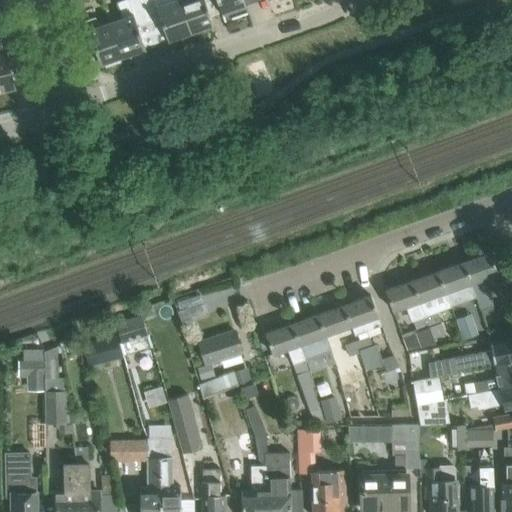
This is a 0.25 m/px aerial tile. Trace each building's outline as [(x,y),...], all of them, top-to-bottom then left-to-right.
[(118,20),(111,22),(123,57),(145,49),(137,26),(149,22),(141,0),(124,0),(116,3),(122,19),(118,20)] [(141,0),(149,22),(160,18),(168,41),(191,33),(179,0),(141,0)] [(179,0),(191,33),(213,25),(205,2),(211,0),(179,0)] [(216,0),(224,20),(247,12),(243,0),(216,0)] [(85,21),(88,30),(100,65),(123,57),(111,22),(99,26),(95,17),(85,21)] [(0,92),(15,89),(7,60),(21,56),(14,27),(1,30),(3,41),(0,41),(0,92)] [(490,252),(464,262),(477,297),(484,316),(496,312),(484,278),(498,273),(490,252)] [(477,297),(464,262),(438,271),(451,307),(477,297)] [(438,271),(412,280),(425,316),(436,312),(451,307),(438,271)] [(435,344),(433,339),(425,316),(412,280),(385,290),(393,311),(406,306),(411,322),(412,321),(416,331),(414,332),(415,333),(402,338),(406,350),(435,344)] [(370,295),(344,305),(354,333),(381,324),(370,295)] [(154,313),(151,305),(140,309),(144,320),(151,318),(154,313)] [(344,305),(318,314),(325,334),(351,325),(354,333),(344,305)] [(436,312),(425,316),(433,339),(445,335),(436,312)] [(115,322),(122,344),(147,335),(141,314),(115,322)] [(325,334),(318,314),(292,323),(299,344),(305,359),(316,354),(331,350),(325,334)] [(470,314),(455,319),(462,340),(477,335),(470,314)] [(313,382),(308,370),(305,359),(299,344),(292,323),(266,333),(273,353),(286,348),(313,424),(322,420),(314,393),(312,387),(313,382)] [(206,364),(211,363),(241,354),(234,330),(199,341),(206,364)] [(369,336),(356,340),(360,353),(365,370),(383,365),(376,344),(372,345),(369,336)] [(493,364),(511,360),(511,338),(490,343),(492,349),(445,360),(428,363),(430,379),(436,378),(451,374),(457,371),(475,367),(493,364)] [(356,340),(344,344),(348,357),(360,353),(356,340)] [(43,351),(43,361),(44,391),(45,424),(58,423),(58,433),(71,432),(71,422),(67,393),(64,377),(58,377),(58,346),(43,351)] [(23,360),(18,360),(18,377),(27,377),(27,391),(44,391),(43,361),(43,351),(43,349),(23,349),(23,360)] [(469,383),(464,384),(466,395),(468,394),(511,385),(511,360),(493,364),(496,378),(473,382),(469,383)] [(215,374),(211,363),(206,364),(204,365),(198,367),(202,378),(215,374)] [(207,381),(202,383),(198,384),(203,399),(227,391),(222,376),(207,381)] [(430,379),(410,382),(415,403),(417,403),(440,399),(436,378),(430,379)] [(253,381),(238,386),(238,387),(242,398),(257,392),(253,381)] [(511,385),(468,394),(471,407),(477,406),(477,409),(503,404),(504,410),(511,408),(511,385)] [(188,394),(167,399),(182,454),(203,448),(188,394)] [(287,399),(285,404),(287,409),(292,412),(297,410),(300,404),(298,399),(292,396),(287,399)] [(341,419),(334,397),(320,401),(327,423),(341,419)] [(417,403),(420,424),(420,425),(430,425),(439,425),(447,424),(449,424),(445,398),(440,399),(417,403)] [(71,416),(70,419),(71,422),(73,424),(75,425),(78,424),(80,423),(81,420),(81,417),(79,415),(77,414),(74,414),(71,416)] [(507,428),(504,416),(493,418),(495,430),(507,428)] [(420,459),(419,434),(419,424),(404,424),(405,438),(391,439),(392,454),(405,454),(405,468),(420,468),(420,459)] [(447,424),(447,447),(464,447),(463,424),(447,424)] [(465,424),(463,424),(464,447),(493,446),(492,424),(465,429),(465,424)] [(394,433),(394,425),(372,425),(372,435),(388,435),(388,433),(394,433)] [(320,428),(299,429),(301,473),(314,472),(314,511),(341,511),(341,496),(343,495),(343,475),(342,471),(314,471),(314,453),(320,453),(320,428)] [(171,438),(148,439),(148,442),(147,457),(159,457),(160,457),(160,490),(160,511),(180,511),(180,486),(172,486),(172,456),(171,438)] [(148,439),(133,440),(133,461),(148,461),(148,487),(139,487),(139,511),(160,511),(160,490),(160,457),(159,457),(147,457),(148,442),(148,439)] [(78,447),(73,447),(75,462),(76,462),(76,511),(99,511),(99,491),(89,492),(88,462),(87,462),(87,447),(78,447)] [(500,481),(500,495),(500,511),(511,511),(511,448),(506,449),(507,481),(500,481)] [(290,511),(289,452),(264,453),(265,466),(266,490),(266,511),(290,511)] [(11,511),(36,511),(35,478),(30,478),(29,453),(5,453),(6,497),(12,497),(11,511)] [(470,484),(470,496),(470,511),(493,511),(492,459),(479,459),(479,484),(470,484)] [(64,492),(55,492),(55,511),(76,511),(76,462),(75,462),(64,462),(64,492)] [(427,468),(427,473),(427,477),(427,493),(430,493),(430,511),(456,511),(455,468),(452,465),(439,465),(438,467),(438,468),(427,468)] [(252,491),(242,491),(242,511),(266,511),(266,490),(265,466),(251,467),(252,491)] [(219,469),(202,469),(202,511),(225,511),(225,494),(219,494),(219,469)] [(99,471),(99,491),(113,491),(112,471),(99,471)] [(406,475),(362,476),(363,510),(407,509),(406,475)]
